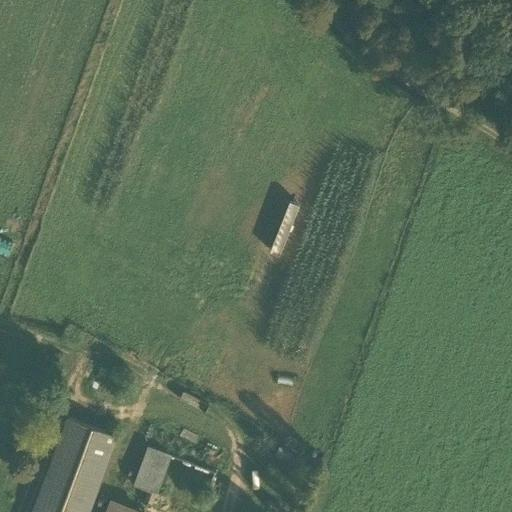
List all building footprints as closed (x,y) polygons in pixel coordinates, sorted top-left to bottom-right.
[(277,326),(311,339),(315,330),(281,316),(277,326)] [(89,511),(117,436),(68,418),(33,511),(89,511)] [(157,495),(172,456),(147,448),(133,486),(157,495)] [(300,483),(309,467),(281,449),(271,465),(300,483)] [(137,511),(111,503),(107,511),(137,511)]
